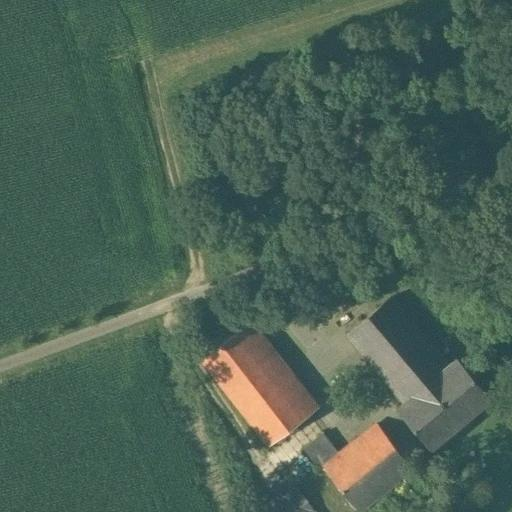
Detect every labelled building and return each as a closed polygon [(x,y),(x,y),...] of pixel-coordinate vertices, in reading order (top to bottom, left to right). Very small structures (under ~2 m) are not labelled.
[(390,296),(347,333),(405,402),(448,365),(390,296)] [(309,413),(242,327),(201,358),(269,445),(309,413)] [(405,402),(399,406),(397,407),(398,409),(399,408),(430,445),(430,446),(431,447),(432,446),(488,399),(490,398),(488,396),(488,397),(475,381),(476,380),(472,375),(470,376),(457,360),(457,359),(456,358),(454,359),(455,360),(448,365),(405,402)] [(339,453),(323,466),(359,510),(383,491),(411,468),(376,423),(339,453)] [(339,453),(323,432),(303,448),(318,468),(322,465),(323,466),(339,453)] [(323,466),(322,465),(318,468),(295,487),(314,511),(356,511),(359,510),(323,466)] [(314,511),(295,487),(294,486),(275,502),(283,511),(314,511)]
